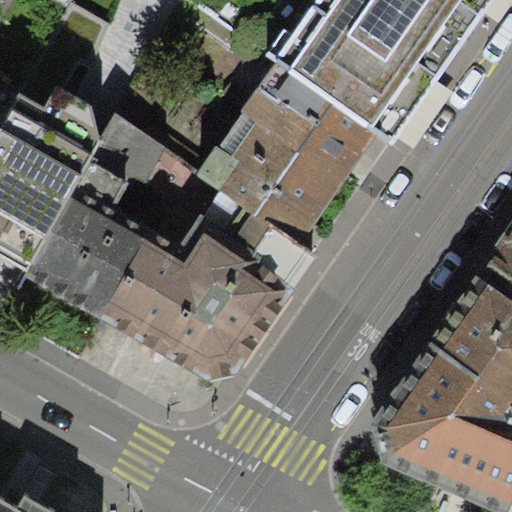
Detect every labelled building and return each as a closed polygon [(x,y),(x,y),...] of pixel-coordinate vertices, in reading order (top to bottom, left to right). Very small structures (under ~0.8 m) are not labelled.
[(488,0),(180,0),(275,66),(370,132),(387,144),(434,77),(488,0)] [(370,132),(275,66),(241,115),(335,181),(349,161),(370,132)] [(148,97),(129,86),(111,118),(128,131),(148,97)] [(196,178),(241,210),(291,244),(310,217),(335,181),(241,115),(196,178)] [(124,188),(148,144),(128,131),(111,118),(84,166),(119,186),(124,188)] [(82,169),(0,122),(0,260),(22,273),(82,169)] [(82,169),(22,273),(54,291),(99,316),(145,235),(104,212),(119,186),(84,166),(82,169)] [(99,316),(99,317),(202,376),(230,370),(248,343),(307,256),(291,244),(241,210),(220,240),(198,223),(177,253),(145,235),(99,316)] [(511,228),(505,239),(474,283),(511,308),(511,228)] [(511,308),(474,283),(474,282),(443,326),(428,347),(503,401),(511,406),(511,308)] [(503,401),(428,347),(371,426),(381,462),(427,481),(500,511),(506,511),(511,498),(511,433),(499,428),(494,414),(503,401)] [(0,502),(0,511),(45,511),(29,502),(20,497),(12,510),(0,502)]
